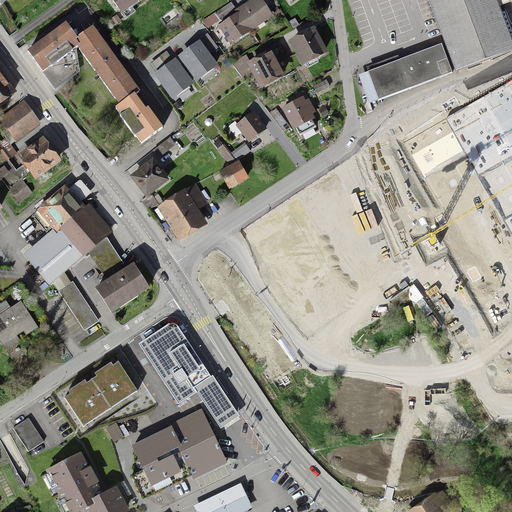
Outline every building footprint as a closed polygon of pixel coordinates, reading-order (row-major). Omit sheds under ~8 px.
[(110,0),(122,16),(145,0),(110,0)] [(254,0),(237,11),(239,13),(247,25),(269,11),(261,0),(254,0)] [(511,0),(429,0),(458,75),(511,54),(511,43),(499,7),(511,1),(511,0)] [(231,3),(215,13),(219,19),(235,9),(231,3)] [(250,30),(247,25),(239,13),(220,26),(231,42),(250,30)] [(65,27),(27,55),(54,87),(79,67),(77,49),(74,45),(77,43),(65,27)] [(77,49),(94,71),(113,57),(94,31),(77,43),(74,45),(77,49)] [(290,43),(303,68),(327,55),(315,31),(290,43)] [(199,45),(182,58),(197,79),(215,66),(199,45)] [(368,76),(379,104),(451,77),(440,49),(368,76)] [(248,65),(261,89),(285,77),(273,53),(248,65)] [(139,92),(113,57),(94,71),(119,106),(134,96),(139,92)] [(174,63),(157,75),(173,96),(190,84),(174,63)] [(0,73),(0,111),(18,98),(0,73)] [(511,84),(405,145),(409,153),(433,195),(441,209),(511,333),(511,84)] [(147,110),(145,111),(134,96),(119,106),(115,109),(127,125),(142,144),(162,129),(147,110)] [(286,110),(295,126),(315,115),(306,99),(286,110)] [(37,123),(23,105),(1,121),(15,139),(37,123)] [(290,128),(276,109),(271,113),(285,131),(290,128)] [(236,128),(249,145),(266,133),(253,115),(236,128)] [(15,139),(1,121),(0,121),(0,130),(10,143),(15,139)] [(172,138),(153,150),(158,157),(176,146),(172,138)] [(58,161),(42,141),(21,158),(25,163),(15,171),(10,165),(0,172),(0,176),(20,202),(32,192),(22,179),(32,171),(37,177),(58,161)] [(223,144),(218,148),(230,165),(235,161),(223,144)] [(246,146),(234,154),(239,160),(250,152),(246,146)] [(130,179),(146,201),(169,184),(152,162),(130,179)] [(220,175),(229,193),(249,182),(240,165),(220,175)] [(388,241),(400,261),(418,250),(407,230),(376,176),(358,187),(388,241)] [(197,187),(165,207),(183,236),(200,225),(192,212),(206,203),(197,187)] [(84,211),(65,189),(32,216),(55,241),(29,263),(48,286),(89,251),(103,275),(113,270),(117,276),(125,270),(105,240),(112,234),(89,207),(84,211)] [(149,291),(133,266),(125,270),(117,276),(113,270),(103,275),(101,278),(105,284),(97,289),(114,314),(149,291)] [(74,284),(59,293),(85,333),(99,324),(74,284)] [(21,303),(0,316),(0,342),(23,378),(37,369),(17,338),(24,333),(28,338),(39,330),(21,303)] [(175,318),(158,329),(189,378),(206,367),(175,318)] [(92,381),(112,411),(137,395),(117,365),(92,381)] [(176,371),(170,374),(177,386),(183,382),(176,371)] [(112,411),(92,381),(63,400),(83,430),(112,411)] [(202,416),(133,449),(152,489),(180,475),(172,458),(159,465),(157,462),(178,452),(193,482),(226,466),(202,416)] [(29,418),(14,428),(28,450),(43,441),(29,418)] [(75,511),(85,507),(103,498),(80,455),(45,475),(64,511),(75,511)] [(240,485),(195,507),(197,511),(235,511),(250,505),(240,485)] [(103,498),(85,507),(87,511),(127,511),(116,490),(103,498)] [(447,511),(435,496),(407,511),(447,511)]
